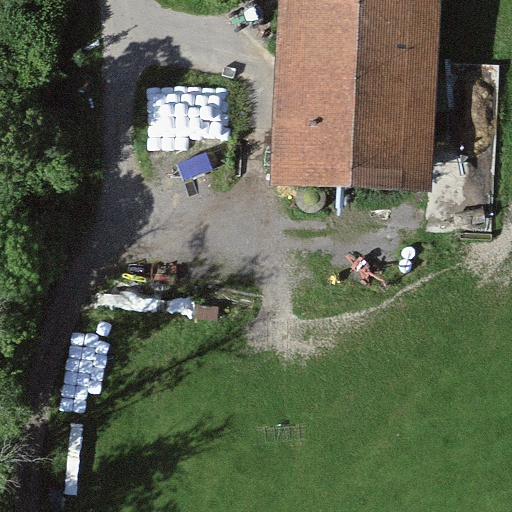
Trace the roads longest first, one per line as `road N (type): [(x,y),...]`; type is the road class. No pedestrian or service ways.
road 1 (track): [(44,511),(70,266),(121,224)]
road 2 (track): [(120,0),(121,224)]
